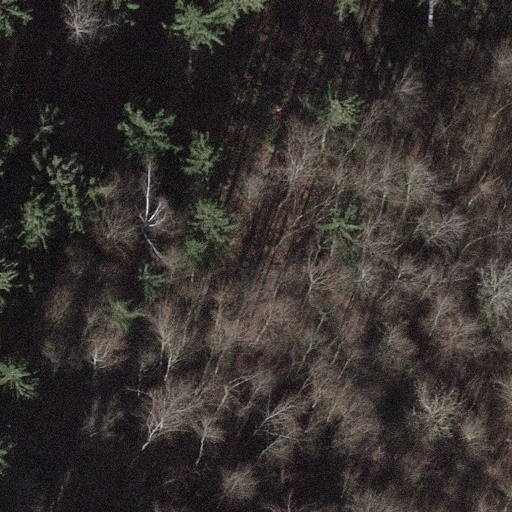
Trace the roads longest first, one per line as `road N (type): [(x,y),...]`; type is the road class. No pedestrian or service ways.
road 1 (track): [(511,493),(354,311),(281,267),(211,294),(13,511)]
road 2 (track): [(356,0),(455,294),(509,490)]
